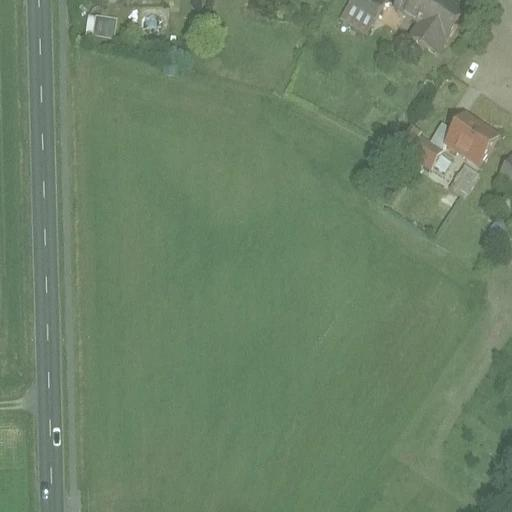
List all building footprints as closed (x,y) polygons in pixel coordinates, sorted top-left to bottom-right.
[(353,0),(339,22),(364,37),(386,0),(353,0)] [(442,0),(398,0),(393,9),(419,26),(409,42),(432,57),(441,43),(451,49),(471,18),(442,0)] [(115,43),(117,22),(96,20),(94,41),(115,43)] [(503,145),(466,121),(445,154),(481,177),(503,145)] [(424,139),(413,132),(397,156),(432,178),(445,158),(421,143),(424,139)] [(511,158),(508,156),(494,178),(511,190),(511,158)] [(481,181),(466,171),(451,195),(466,205),(481,181)]
